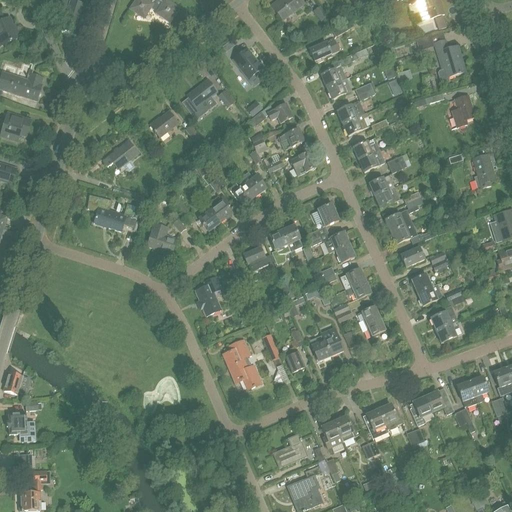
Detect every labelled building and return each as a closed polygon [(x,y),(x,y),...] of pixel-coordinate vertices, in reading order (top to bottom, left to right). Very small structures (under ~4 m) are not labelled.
[(77,37),(81,24),(87,8),(78,5),(79,3),(75,2),(76,1),(71,0),(63,0),(59,15),(56,23),(59,24),(64,26),(62,32),(77,37)] [(181,10),(166,0),(136,0),(130,10),(145,20),(152,9),(157,13),(156,14),(171,24),(181,10)] [(283,0),(280,3),(278,2),(272,7),(284,22),(305,5),(301,0),(283,0)] [(445,15),(440,0),(422,0),(422,1),(415,3),(419,14),(421,23),(445,15)] [(321,7),(314,12),(322,24),(329,18),(321,7)] [(0,39),(3,45),(20,38),(16,29),(15,30),(10,19),(4,21),(1,12),(0,12),(0,39)] [(349,32),(345,25),(332,32),(336,39),(349,32)] [(310,51),(315,63),(316,65),(325,61),(324,59),(328,57),(329,60),(333,58),(332,56),(339,53),(333,41),(310,51)] [(449,51),(446,41),(434,45),(441,72),(439,73),(438,74),(441,84),(443,85),(449,83),(448,81),(455,79),(454,77),(466,73),(459,48),(449,51)] [(248,50),(234,61),(248,81),(263,70),(248,50)] [(342,61),(345,67),(359,60),(357,54),(342,61)] [(341,68),(320,77),(326,90),(340,83),(346,80),(341,68)] [(31,71),(28,81),(3,73),(0,83),(0,100),(3,91),(37,102),(43,86),(42,85),(44,79),(32,75),(33,72),(31,71)] [(340,83),(326,90),(331,102),(345,96),(352,93),(346,80),(340,83)] [(188,99),(183,102),(195,118),(216,102),(212,97),(217,93),(208,81),(187,97),(188,99)] [(369,85),(354,91),(357,97),(372,91),(372,90),(370,85),(369,85)] [(227,91),(225,93),(218,97),(228,109),(236,103),(227,91)] [(372,91),(357,97),(359,103),(375,97),(372,91)] [(443,95),(425,100),(427,106),(445,101),(443,95)] [(476,118),(469,97),(455,101),(458,111),(452,113),(458,130),(468,126),(467,120),(476,118)] [(246,110),(252,118),(263,110),(256,102),(246,110)] [(351,107),(337,113),(342,126),(357,119),(364,116),(359,103),(350,106),(351,107)] [(287,105),(268,115),(272,122),(278,119),(281,125),(293,118),(287,105)] [(252,121),(257,128),(267,119),(262,112),(252,121)] [(158,123),(157,121),(151,126),(160,139),(179,125),(171,114),(158,123)] [(26,137),(31,122),(8,115),(3,130),(4,130),(4,129),(9,130),(8,133),(7,138),(18,141),(20,135),(26,137)] [(357,119),(342,126),(348,138),(362,132),(368,129),(364,120),(368,118),(366,115),(364,116),(357,119)] [(372,127),(374,133),(389,127),(387,121),(372,127)] [(243,130),(246,135),(254,129),(250,125),(243,130)] [(194,142),(200,138),(192,126),(186,131),(194,142)] [(377,139),(392,132),(389,127),(374,133),(377,139)] [(305,143),(299,130),(286,136),(279,140),(285,152),(305,143)] [(252,146),(256,152),(258,157),(270,150),(269,147),(266,148),(262,140),(252,146)] [(353,150),(359,162),(381,152),(375,140),(353,150)] [(139,155),(130,143),(104,163),(109,170),(111,169),(112,169),(113,168),(115,166),(118,171),(139,155)] [(261,163),(258,157),(256,152),(250,155),(255,166),(261,163)] [(359,162),(364,174),(386,164),(381,152),(359,162)] [(316,170),(309,153),(299,158),(291,161),(298,177),(306,174),(316,170)] [(271,158),(274,165),(281,161),(278,155),(271,158)] [(497,168),(493,155),(473,161),(479,178),(475,179),(478,192),(492,187),(491,183),(496,181),(492,169),(497,168)] [(449,159),(451,166),(463,162),(461,156),(449,159)] [(388,164),(390,170),(405,163),(403,157),(388,164)] [(271,166),(274,172),(285,168),(282,161),(281,161),(274,165),(271,166)] [(409,161),(405,163),(390,170),(393,175),(408,169),(408,168),(412,166),(409,161)] [(17,170),(0,164),(0,181),(12,185),(17,170)] [(430,175),(433,182),(440,179),(437,172),(430,175)] [(256,177),(253,180),(248,173),(240,179),(244,186),(254,199),(266,190),(256,177)] [(395,188),(394,189),(389,177),(369,185),(375,198),(395,189),(395,188)] [(222,191),(226,188),(219,178),(215,181),(222,191)] [(217,195),(222,191),(215,181),(210,185),(217,195)] [(237,185),(229,191),(233,195),(242,208),(254,199),(244,186),(240,189),(237,185)] [(375,198),(380,210),(401,201),(395,189),(375,198)] [(123,190),(121,197),(142,203),(145,197),(123,190)] [(420,193),(419,194),(419,193),(404,200),(406,206),(422,199),(420,193)] [(99,209),(95,224),(121,233),(124,225),(134,230),(141,209),(128,205),(125,216),(110,212),(113,202),(90,196),(88,210),(94,207),(99,209)] [(207,206),(206,206),(207,206),(211,212),(220,225),(232,216),(226,207),(229,205),(223,197),(220,199),(218,197),(207,206)] [(385,222),(391,234),(405,228),(413,225),(409,215),(419,211),(418,207),(424,205),(422,201),(425,199),(424,198),(422,199),(406,206),(408,211),(400,215),(385,222)] [(196,222),(190,215),(190,214),(180,201),(180,202),(178,199),(174,203),(175,205),(175,206),(185,219),(185,218),(191,226),(196,222)] [(332,205),(321,209),(321,210),(318,211),(323,223),(321,224),(323,229),(340,222),(332,205)] [(220,225),(211,212),(207,206),(201,211),(205,216),(199,220),(203,226),(200,229),(205,236),(220,225)] [(511,212),(503,215),(495,217),(502,241),(511,238),(511,212)] [(180,220),(174,224),(181,234),(187,230),(180,220)] [(173,255),(177,241),(166,237),(168,230),(154,225),(148,248),(173,255)] [(391,234),(396,246),(418,237),(413,225),(405,228),(391,234)] [(294,226),(282,231),(294,258),(296,257),(294,252),(302,248),(300,241),(301,241),(294,226)] [(435,231),(421,237),(423,243),(441,236),(438,230),(435,232),(435,231)] [(282,231),(270,237),(268,237),(275,253),(271,254),(272,256),(270,257),(274,265),(276,264),(277,267),(286,263),(285,256),(290,253),(292,258),(294,258),(282,231)] [(307,237),(309,242),(320,237),(318,232),(307,237)] [(329,256),(336,253),(351,246),(345,234),(331,240),(324,243),(329,256)] [(312,248),(323,243),(320,237),(309,242),(312,248)] [(480,247),(482,254),(494,250),(492,244),(480,247)] [(356,258),(351,246),(336,253),(341,265),(356,258)] [(309,263),(315,260),(310,247),(303,250),(309,263)] [(265,258),(261,249),(261,248),(242,256),(247,268),(249,267),(252,274),(263,269),(265,274),(275,269),(270,256),(265,258)] [(425,261),(419,249),(401,257),(407,269),(425,261)] [(511,249),(499,253),(498,254),(500,261),(496,262),(499,272),(511,268),(511,249)] [(444,253),(430,259),(433,266),(446,260),(447,261),(447,260),(444,253)] [(449,266),(447,261),(446,260),(433,266),(435,272),(438,271),(439,275),(445,272),(445,271),(447,270),(446,267),(449,266)] [(320,274),(322,280),(323,280),(335,274),(332,268),(320,274)] [(346,276),(352,289),(367,282),(361,269),(346,276)] [(494,271),(487,273),(490,283),(500,280),(498,273),(495,274),(494,271)] [(241,287),(242,286),(248,284),(243,272),(236,274),(241,287)] [(338,281),(335,274),(323,280),(322,280),(320,280),(323,287),(338,281)] [(412,282),(418,295),(436,287),(435,287),(434,283),(430,284),(426,276),(412,282)] [(498,281),(500,287),(510,283),(509,278),(498,281)] [(222,312),(214,294),(220,292),(214,280),(205,284),(207,287),(196,292),(207,318),(222,312)] [(367,282),(352,289),(346,291),(349,297),(355,295),(357,301),(372,294),(367,282)] [(284,287),(290,301),(294,299),(288,285),(284,287)] [(438,302),(438,301),(441,299),(442,297),(437,286),(435,287),(436,287),(418,295),(423,308),(438,302)] [(323,288),(308,294),(310,300),(315,298),(322,301),(325,307),(331,304),(323,288)] [(446,297),(449,303),(452,301),(462,297),(462,296),(466,295),(464,289),(460,291),(460,290),(446,297)] [(465,303),(462,297),(452,301),(455,307),(465,303)] [(292,301),(286,304),(292,318),(298,316),(295,307),(293,302),(292,301)] [(504,304),(498,305),(503,322),(509,320),(504,304)] [(347,305),(332,311),(335,317),(349,312),(347,305)] [(359,324),(361,328),(381,320),(376,308),(362,313),(365,320),(363,321),(364,322),(359,324)] [(349,312),(335,317),(338,325),(339,324),(352,319),(349,312)] [(431,319),(437,332),(452,325),(447,313),(431,319)] [(386,332),(381,320),(361,328),(363,334),(368,332),(371,340),(379,336),(378,335),(386,332)] [(437,332),(442,345),(458,338),(452,325),(437,332)] [(334,330),(321,335),(322,337),(331,358),(344,352),(337,337),(334,330)] [(293,350),(284,354),(286,360),(292,374),(304,369),(298,355),(296,350),(298,349),(296,344),(303,342),(298,331),(291,335),(294,342),(290,343),(293,350)] [(344,336),(350,350),(357,347),(352,335),(351,333),(344,336)] [(271,335),(263,339),(273,362),(281,358),(271,335)] [(322,337),(309,342),(311,348),(318,363),(331,358),(322,337)] [(251,357),(245,342),(229,348),(231,353),(224,356),(236,384),(243,381),(248,391),(262,385),(254,366),(248,369),(244,360),(251,357)] [(283,387),(291,386),(289,370),(282,371),(283,387)] [(511,387),(506,370),(493,374),(499,389),(497,390),(500,398),(511,393),(511,387)] [(8,380),(4,393),(18,397),(19,394),(25,396),(27,389),(20,387),(23,377),(10,373),(9,375),(7,376),(7,379),(8,380)] [(483,378),(470,383),(475,399),(478,405),(484,403),(482,396),(488,394),(483,378)] [(470,383),(457,388),(462,403),(464,409),(467,408),(467,409),(478,405),(475,399),(470,383)] [(454,413),(451,406),(444,390),(426,398),(432,414),(444,409),(447,416),(454,413)] [(424,418),(432,414),(426,398),(413,404),(414,405),(410,407),(412,410),(411,411),(418,428),(426,424),(424,418)] [(503,399),(497,401),(503,416),(506,424),(506,426),(510,424),(510,423),(511,422),(508,414),(503,399)] [(497,401),(491,404),(497,418),(500,425),(505,423),(506,426),(506,424),(503,416),(497,401)] [(43,404),(39,404),(39,403),(26,404),(26,413),(39,412),(39,411),(42,411),(42,410),(43,410),(43,404)] [(391,406),(379,411),(386,427),(388,431),(403,424),(398,415),(396,416),(391,406)] [(466,410),(460,413),(466,426),(467,429),(470,435),(475,432),(466,410)] [(379,411),(367,416),(363,418),(373,440),(389,433),(388,431),(386,427),(379,411)] [(460,413),(454,416),(459,428),(460,428),(461,431),(467,429),(466,426),(460,413)] [(35,424),(27,424),(27,415),(9,416),(9,437),(19,436),(19,445),(36,444),(35,424)] [(349,416),(334,423),(343,444),(358,437),(349,416)] [(341,444),(343,444),(334,423),(322,428),(327,439),(324,440),(328,450),(332,448),(334,451),(343,448),(341,444)] [(425,443),(420,430),(414,432),(419,446),(425,443)] [(412,448),(419,446),(414,432),(407,435),(412,448)] [(291,447),(273,455),(275,461),(279,470),(307,458),(298,437),(288,441),(291,447)] [(375,442),(369,445),(375,458),(381,455),(375,442)] [(378,468),(374,458),(375,458),(369,445),(362,448),(368,461),(368,460),(372,471),(378,468)] [(315,451),(320,463),(326,460),(321,449),(315,451)] [(326,461),(326,460),(320,463),(319,463),(324,476),(330,473),(331,473),(327,463),(326,461)] [(332,476),(339,473),(333,461),(327,463),(331,473),(330,473),(332,476)] [(310,498),(309,495),(320,490),(315,477),(322,474),(319,467),(305,473),(307,480),(287,488),(297,511),(305,511),(321,506),(317,496),(310,498)] [(43,491),(43,485),(50,485),(50,474),(47,475),(47,472),(26,473),(26,482),(35,482),(35,490),(34,491),(34,494),(21,494),(21,506),(19,506),(19,511),(38,511),(41,511),(41,491),(43,491)] [(488,506),(483,496),(493,492),(490,486),(475,494),(483,509),(488,506)] [(483,509),(475,494),(469,497),(477,511),(483,509)]
